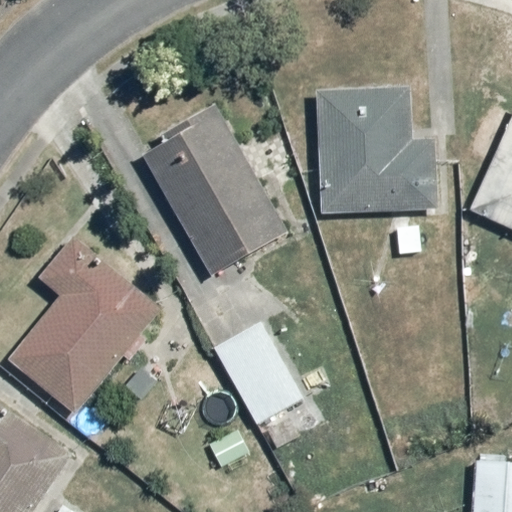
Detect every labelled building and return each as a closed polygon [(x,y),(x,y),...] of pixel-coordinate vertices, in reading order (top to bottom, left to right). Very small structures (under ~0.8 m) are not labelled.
[(412,83),(313,88),(318,217),(441,211),(439,136),(414,138),(412,83)] [(291,231),(213,100),(135,145),(214,279),(291,231)] [(511,115),(472,210),(511,227),(511,115)] [(162,307),(70,235),(37,280),(62,295),(7,361),(74,415),(162,307)] [(327,425),(263,316),(206,350),(246,417),(268,404),(293,446),(327,425)] [(0,511),(31,511),(72,454),(0,403),(0,511)] [(253,448),(242,423),(205,440),(217,465),(253,448)] [(511,511),(511,450),(478,449),(474,511),(511,511)]
